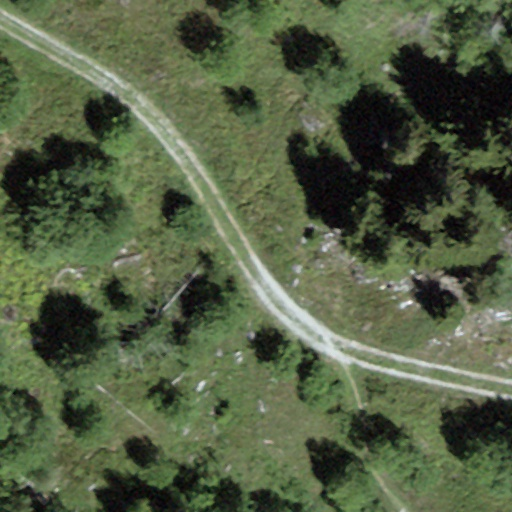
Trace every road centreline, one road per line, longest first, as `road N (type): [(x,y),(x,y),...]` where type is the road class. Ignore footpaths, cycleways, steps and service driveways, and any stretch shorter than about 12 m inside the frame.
road 1 (track): [(332,345),(270,296),(120,90),(0,20)]
road 2 (track): [(511,393),(332,345)]
